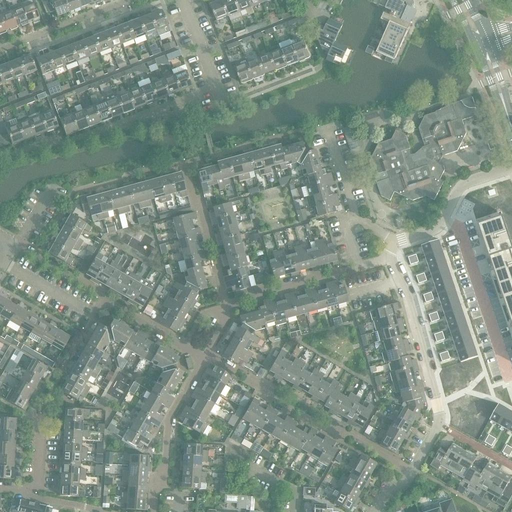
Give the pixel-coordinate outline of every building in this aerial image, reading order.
[(57,16),(69,12),(63,0),(56,0),(46,4),(49,13),(55,11),(57,16)] [(77,0),(63,0),(69,12),(80,7),(77,0)] [(217,21),(229,16),(222,0),(221,0),(210,4),(217,21)] [(222,0),(229,16),(231,21),(242,16),(240,12),(235,0),(222,0)] [(248,0),(235,0),(240,12),(246,9),(248,15),(253,13),(251,7),(248,0)] [(385,8),(383,13),(410,24),(411,24),(410,23),(410,24),(409,23),(411,19),(412,20),(416,10),(412,9),(414,4),(412,0),(388,0),(385,8)] [(33,3),(22,7),(27,22),(28,22),(32,20),(33,22),(39,19),(33,3)] [(22,7),(10,12),(16,26),(21,24),(22,26),(28,23),(28,22),(27,22),(22,7)] [(161,10),(150,15),(156,30),(168,26),(161,10)] [(10,12),(0,15),(0,19),(5,31),(10,29),(11,30),(17,28),(16,26),(10,12)] [(383,13),(381,19),(389,23),(386,31),(404,39),(410,24),(383,13)] [(150,15),(138,19),(144,35),(156,30),(150,15)] [(138,19),(127,24),(133,39),(144,35),(138,19)] [(320,26),(316,35),(322,49),(329,53),(326,60),(340,66),(347,48),(334,43),(342,25),(328,19),(326,26),(325,28),(320,26)] [(127,24),(116,28),(122,44),(133,39),(127,24)] [(248,33),(260,29),(258,24),(247,29),(248,33)] [(116,28),(104,32),(110,48),(122,44),(116,28)] [(386,31),(382,40),(400,48),(404,39),(386,31)] [(104,32),(93,37),(99,52),(110,48),(104,32)] [(93,37),(81,41),(88,57),(99,52),(93,37)] [(293,45),(299,61),(310,56),(304,41),(297,43),(295,40),(291,41),(293,45)] [(382,40),(376,52),(386,57),(393,60),(395,60),(398,52),(400,48),(382,40)] [(81,41),(70,45),(76,61),(88,57),(81,41)] [(299,61),(293,45),(291,41),(279,45),(281,49),(288,65),(299,61)] [(168,43),(162,46),(164,52),(170,49),(168,44),(168,43)] [(70,45),(59,50),(65,65),(76,61),(70,45)] [(276,70),(288,65),(281,49),(270,54),(276,70)] [(59,50),(48,54),(54,70),(65,65),(59,50)] [(179,50),(165,55),(167,59),(167,60),(167,61),(181,56),(179,50)] [(42,74),(54,70),(48,54),(36,59),(42,74)] [(270,54),(258,58),(265,74),(276,70),(270,54)] [(30,55),(18,59),(24,75),(36,70),(30,55)] [(242,83),(253,79),(247,63),(245,58),(234,63),(235,65),(232,67),(236,77),(239,75),(242,83)] [(258,58),(247,63),(253,79),(265,74),(258,58)] [(18,59),(7,63),(13,79),(24,75),(18,59)] [(7,63),(0,66),(0,79),(2,84),(13,79),(7,63)] [(132,69),(120,73),(122,78),(133,73),(132,69)] [(185,70),(173,75),(180,91),(191,86),(185,70)] [(78,81),(75,82),(77,86),(82,84),(84,83),(83,79),(83,78),(80,71),(75,73),(78,81)] [(120,73),(109,78),(111,82),(122,78),(120,73)] [(85,83),(96,78),(94,74),(83,78),(85,83)] [(173,75),(162,79),(168,95),(180,91),(173,75)] [(109,78),(97,82),(99,86),(111,82),(109,78)] [(162,79),(151,84),(157,99),(168,95),(162,79)] [(30,89),(32,93),(43,89),(40,82),(36,84),(37,87),(30,89)] [(151,84),(139,88),(145,104),(157,99),(151,84)] [(86,87),(75,91),(76,95),(88,91),(86,87)] [(139,88),(128,93),(134,108),(145,104),(139,88)] [(75,91),(64,95),(65,100),(76,95),(75,91)] [(111,117),(122,113),(116,97),(114,92),(103,97),(105,101),(111,117)] [(122,113),(134,108),(128,93),(116,97),(122,113)] [(90,97),(93,106),(100,122),(111,117),(105,101),(98,104),(95,95),(90,97)] [(33,97),(22,101),(23,105),(34,101),(33,97)] [(378,144),(369,162),(373,176),(374,176),(375,175),(376,180),(375,181),(381,196),(390,201),(391,198),(394,192),(412,201),(424,197),(426,196),(434,200),(443,182),(439,180),(441,177),(444,170),(443,166),(437,163),(440,157),(453,153),(457,151),(466,133),(464,128),(462,121),(472,117),(474,122),(479,120),(476,111),(471,97),(452,104),(451,104),(451,105),(447,108),(441,110),(435,112),(429,114),(428,114),(425,116),(424,118),(418,129),(422,140),(424,147),(422,148),(415,154),(411,155),(409,150),(410,150),(410,149),(405,135),(396,131),(392,140),(378,144)] [(93,106),(82,110),(88,126),(100,122),(93,106)] [(77,130),(88,126),(82,110),(76,112),(75,109),(69,111),(71,114),(77,130)] [(38,112),(38,113),(39,112),(46,131),(57,127),(51,111),(45,113),(44,110),(38,112)] [(28,117),(35,135),(46,131),(39,112),(38,113),(28,117)] [(65,135),(77,130),(71,114),(59,119),(65,135)] [(23,140),(35,135),(28,117),(27,116),(16,121),(17,124),(23,140)] [(11,144),(23,140),(17,124),(11,126),(8,121),(3,123),(4,125),(6,131),(8,137),(11,143),(11,144)] [(0,147),(11,143),(8,137),(0,139),(0,147)] [(281,148),(280,148),(285,165),(295,162),(303,149),(301,142),(281,148)] [(272,144),(268,145),(274,165),(278,164),(280,170),(286,168),(285,165),(280,148),(281,148),(280,145),(273,147),(272,144)] [(264,149),(259,151),(265,174),(270,172),(269,166),(274,165),(268,145),(263,146),(264,149)] [(303,149),(295,162),(299,165),(307,152),(303,149)] [(252,150),(247,151),(253,171),(257,170),(259,175),(265,174),(259,151),(252,152),(252,150)] [(299,165),(302,176),(320,171),(320,170),(314,150),(307,152),(299,165)] [(254,177),(253,171),(247,151),(242,152),(243,155),(238,156),(244,180),(249,178),(254,177)] [(231,155),(226,157),(232,177),(237,175),(238,181),(244,180),(238,156),(232,158),(231,155)] [(216,162),(217,165),(218,165),(223,185),(228,184),(227,178),(232,177),(226,157),(221,158),(222,161),(216,162)] [(211,164),(207,165),(212,185),(217,184),(218,190),(224,188),(223,185),(218,165),(217,165),(212,167),(211,164)] [(207,187),(212,185),(207,165),(202,166),(202,169),(196,171),(203,194),(209,193),(207,187)] [(307,177),(309,185),(332,179),(330,173),(325,175),(323,169),(320,170),(320,171),(302,176),(304,176),(304,177),(307,177)] [(173,171),(169,173),(174,193),(179,191),(180,198),(186,196),(180,172),(174,174),(173,171)] [(169,173),(158,175),(165,201),(171,200),(169,194),(174,193),(169,173)] [(153,177),(148,178),(153,198),(158,197),(160,203),(165,201),(158,175),(156,176),(157,179),(154,180),(153,177)] [(289,176),(278,179),(279,186),(286,184),(289,178),(289,176)] [(144,182),(138,184),(145,207),(150,206),(148,200),(153,198),(148,178),(143,180),(144,182)] [(309,197),(312,196),(312,195),(329,191),(328,187),(333,185),(332,179),(309,185),(306,186),(309,197)] [(131,183),(127,184),(132,204),(137,203),(139,209),(145,207),(138,184),(132,185),(131,183)] [(123,188),(117,190),(123,213),(129,211),(127,205),(132,204),(127,184),(122,185),(123,188)] [(111,188),(106,190),(111,210),(116,209),(118,214),(123,213),(117,190),(112,191),(111,188)] [(102,194),(96,195),(103,218),(108,217),(113,216),(111,210),(106,190),(101,191),(102,194)] [(312,196),(315,206),(337,199),(336,194),(331,195),(329,191),(312,195),(312,196)] [(97,220),(103,218),(96,195),(91,197),(90,194),(79,197),(82,211),(89,210),(90,216),(95,214),(97,220)] [(339,206),(337,199),(315,206),(317,214),(314,215),(315,217),(318,217),(335,212),(334,207),(339,206)] [(208,214),(210,219),(232,213),(230,205),(232,204),(232,202),(229,203),(212,208),(213,212),(208,214)] [(168,211),(169,216),(190,210),(189,205),(168,211)] [(168,211),(158,214),(159,219),(169,217),(169,216),(168,211)] [(171,228),(172,230),(192,224),(191,220),(196,219),(194,212),(172,219),(174,227),(171,228)] [(217,224),(218,228),(238,223),(237,220),(234,221),(232,213),(210,219),(211,226),(217,224)] [(511,243),(502,213),(478,221),(490,257),(486,259),(511,336),(511,243)] [(64,219),(62,223),(80,233),(82,229),(88,232),(91,227),(70,215),(67,220),(64,219)] [(62,228),(59,233),(78,244),(80,246),(81,244),(83,241),(77,238),(80,233),(62,223),(59,227),(62,228)] [(113,223),(105,225),(107,234),(116,231),(113,223)] [(214,235),(216,240),(238,234),(236,225),(238,224),(238,223),(218,228),(219,233),(214,235)] [(194,229),(192,224),(172,230),(172,232),(175,231),(177,240),(200,233),(199,228),(194,229)] [(53,237),(51,241),(56,244),(69,252),(72,248),(77,251),(80,246),(78,244),(59,233),(56,239),(53,237)] [(202,239),(200,233),(177,240),(178,244),(179,248),(177,248),(177,251),(198,245),(198,244),(197,241),(202,239)] [(258,233),(248,236),(249,243),(260,240),(258,233)] [(222,245),(224,249),(240,244),(243,244),(243,241),(240,242),(238,234),(216,240),(217,244),(217,247),(222,245)] [(325,239),(319,240),(320,244),(325,264),(331,262),(332,265),(337,263),(332,244),(332,243),(328,244),(326,245),(326,244),(325,239)] [(316,248),(311,249),(316,269),(320,268),(320,265),(325,264),(320,244),(319,240),(318,241),(314,242),(315,244),(316,248)] [(439,240),(422,246),(425,256),(442,250),(439,240)] [(67,257),(69,252),(56,244),(51,241),(49,244),(48,246),(51,247),(48,253),(69,265),(72,260),(67,257)] [(220,255),(221,261),(244,255),(241,246),(244,245),(244,244),(243,244),(240,244),(224,249),(225,254),(220,255)] [(299,246),(298,246),(305,269),(311,268),(312,270),(316,269),(311,249),(306,250),(305,244),(299,246)] [(89,245),(86,250),(88,251),(93,254),(96,249),(89,245)] [(180,252),(183,261),(206,254),(204,248),(199,250),(198,245),(177,251),(178,252),(180,252)] [(299,271),(305,269),(298,246),(293,248),(295,253),(290,255),(295,275),(300,274),(299,271)] [(283,250),(278,252),(284,275),(290,273),(290,276),(295,275),(290,255),(285,256),(283,250)] [(442,250),(425,256),(428,265),(445,260),(442,250)] [(88,251),(83,260),(87,263),(93,254),(88,251)] [(278,277),(284,275),(278,252),(272,253),(274,259),(269,261),(274,281),(279,279),(278,277)] [(89,280),(93,282),(104,264),(99,262),(103,256),(97,253),(85,274),(91,277),(89,280)] [(183,269),(183,271),(183,272),(200,267),(204,266),(202,261),(207,260),(206,254),(183,261),(185,269),(183,269)] [(99,282),(104,285),(116,264),(117,264),(121,257),(117,255),(113,262),(112,261),(108,267),(104,264),(93,282),(98,285),(99,282)] [(108,290),(112,293),(125,269),(121,267),(127,258),(122,255),(121,257),(117,264),(116,264),(104,285),(109,288),(108,290)] [(246,263),(244,255),(221,261),(223,267),(228,266),(229,269),(229,270),(246,265),(249,264),(248,262),(246,263)] [(445,260),(428,265),(432,275),(449,269),(445,260)] [(229,270),(226,270),(227,275),(222,277),(224,283),(246,277),(244,268),(247,267),(246,265),(229,270)] [(185,282),(183,286),(191,291),(193,287),(199,290),(206,288),(203,278),(200,267),(183,272),(183,271),(182,271),(185,282)] [(118,293),(123,296),(135,275),(130,272),(125,269),(112,293),(116,295),(118,293)] [(449,269),(432,275),(435,285),(452,279),(449,269)] [(127,301),(131,304),(144,280),(140,278),(135,275),(123,296),(128,299),(127,301)] [(249,285),(246,277),(224,283),(226,289),(231,287),(232,292),(235,292),(236,295),(246,292),(245,289),(249,288),(250,287),(252,286),(251,284),(249,285)] [(452,279),(435,285),(438,294),(455,289),(452,279)] [(149,283),(144,280),(131,304),(135,306),(136,304),(142,307),(154,286),(149,283)] [(336,281),(331,282),(337,305),(346,302),(346,305),(348,304),(347,302),(348,302),(343,284),(338,286),(336,281)] [(178,290),(175,295),(194,305),(196,301),(193,300),(196,294),(191,291),(183,286),(175,282),(172,287),(178,290)] [(328,307),(337,305),(331,282),(325,284),(326,289),(321,290),(326,310),(329,309),(328,307)] [(325,310),(326,310),(321,290),(317,291),(316,286),(310,288),(316,310),(324,308),(325,310)] [(308,312),(316,310),(310,288),(304,289),(305,294),(301,296),(306,316),(309,315),(308,312)] [(455,289),(438,294),(441,304),(458,298),(455,289)] [(304,316),(306,316),(301,296),(296,297),(295,292),(289,293),(295,316),(304,314),(304,316)] [(287,318),(295,316),(289,293),(283,295),(285,300),(280,301),(285,321),(288,321),(287,318)] [(167,296),(165,301),(186,313),(189,308),(191,310),(194,305),(175,295),(173,299),(167,296)] [(283,322),(285,321),(280,301),(275,302),(274,297),(268,299),(274,321),(283,319),(283,322)] [(458,298),(441,304),(445,314),(462,308),(458,298)] [(259,307),(259,311),(260,311),(264,324),(274,321),(268,299),(262,301),(264,306),(259,307)] [(0,313),(0,316),(9,321),(17,307),(7,301),(0,313)] [(167,309),(165,314),(183,324),(185,320),(183,319),(186,313),(165,301),(162,306),(167,309)] [(372,322),(372,321),(394,315),(393,310),(398,309),(396,303),(374,309),(369,311),(372,322)] [(9,321),(20,327),(28,313),(17,307),(9,321)] [(146,307),(143,313),(152,318),(154,315),(155,313),(146,307)] [(462,308),(445,314),(448,323),(465,318),(462,308)] [(265,328),(264,324),(260,311),(259,311),(249,313),(254,331),(265,328)] [(38,319),(28,313),(20,327),(28,332),(30,333),(38,319)] [(238,327),(238,328),(251,335),(252,335),(254,331),(249,313),(239,316),(240,323),(247,327),(246,329),(240,326),(239,328),(238,327)] [(180,328),(183,324),(165,314),(162,319),(157,315),(154,320),(175,332),(178,327),(180,328)] [(372,321),(375,331),(402,324),(400,318),(395,320),(394,315),(372,321)] [(465,318),(448,323),(451,333),(468,327),(465,318)] [(38,344),(41,339),(49,325),(38,319),(30,333),(28,338),(38,344)] [(112,320),(108,327),(113,341),(122,346),(131,331),(112,320)] [(103,351),(109,342),(103,325),(98,324),(87,343),(103,352),(103,351)] [(377,343),(379,342),(400,336),(398,331),(403,330),(402,324),(375,331),(375,332),(374,332),(377,343)] [(41,339),(51,345),(59,331),(49,325),(41,339)] [(468,327),(451,333),(454,343),(471,337),(468,327)] [(259,339),(252,335),(251,335),(238,328),(235,333),(232,332),(230,336),(248,346),(251,341),(256,344),(259,339)] [(135,333),(131,331),(122,346),(121,349),(122,350),(124,347),(132,352),(143,332),(138,329),(135,333)] [(70,337),(59,331),(51,345),(62,351),(70,337)] [(138,358),(139,360),(150,341),(146,339),(149,335),(143,332),(132,352),(139,356),(138,358)] [(230,341),(227,346),(248,359),(251,353),(246,350),(248,346),(230,336),(228,340),(230,341)] [(383,343),(385,351),(407,345),(406,339),(401,341),(400,336),(379,342),(380,344),(383,343)] [(471,337),(454,343),(458,352),(474,347),(471,337)] [(143,358),(151,363),(160,347),(163,343),(157,340),(154,344),(150,341),(139,360),(141,361),(143,358)] [(109,354),(103,351),(103,352),(87,343),(84,348),(81,347),(79,351),(97,362),(100,357),(106,360),(109,354)] [(385,363),(388,362),(405,357),(405,356),(404,352),(409,351),(408,345),(407,345),(385,351),(381,352),(384,363),(385,363)] [(6,351),(3,357),(7,359),(10,353),(12,348),(9,346),(6,351)] [(246,363),(248,359),(227,346),(224,352),(222,350),(219,355),(238,365),(240,360),(246,363)] [(151,363),(160,368),(175,364),(179,358),(160,347),(151,363)] [(474,347),(458,352),(461,362),(478,357),(474,347)] [(273,376),(277,379),(287,361),(283,358),(286,353),(281,350),(269,371),(274,374),(273,376)] [(95,366),(97,362),(79,351),(77,355),(79,356),(76,361),(97,374),(100,369),(95,366)] [(388,362),(385,363),(385,364),(388,364),(390,372),(394,371),(416,365),(415,359),(409,360),(408,355),(405,356),(405,357),(388,362)] [(117,356),(117,357),(116,359),(119,368),(122,370),(127,361),(117,356)] [(282,379),(287,382),(299,361),(295,358),(292,363),(287,361),(277,379),(281,381),(282,379)] [(31,359),(26,370),(40,378),(46,367),(31,359)] [(95,379),(97,374),(76,361),(73,367),(71,365),(68,369),(87,380),(89,376),(95,379)] [(291,387),(295,390),(307,369),(303,366),(305,364),(299,361),(287,382),(293,385),(291,387)] [(416,365),(394,371),(390,372),(389,372),(392,383),(394,382),(414,376),(413,372),(418,371),(416,365)] [(207,368),(204,373),(225,385),(229,378),(231,379),(232,377),(230,376),(230,375),(214,366),(212,371),(207,368)] [(84,385),(87,380),(68,369),(66,374),(68,375),(65,381),(86,393),(89,388),(84,385)] [(161,373),(156,382),(156,383),(171,392),(182,372),(176,369),(161,373)] [(260,369),(256,375),(261,378),(265,371),(262,370),(260,369)] [(301,390),(306,393),(318,372),(314,369),(312,372),(307,369),(295,390),(300,392),(301,390)] [(26,370),(20,380),(34,388),(40,378),(26,370)] [(109,371),(105,379),(109,381),(114,374),(109,371)] [(310,398),(314,401),(326,380),(322,377),(323,375),(318,372),(306,393),(311,396),(310,398)] [(205,381),(203,385),(221,396),(225,398),(231,388),(225,385),(204,373),(201,379),(205,381)] [(395,393),(399,392),(422,386),(420,380),(415,381),(414,376),(394,382),(392,383),(395,393)] [(105,379),(100,386),(105,389),(109,381),(105,379)] [(28,399),(34,388),(20,380),(14,391),(28,399)] [(320,401),(324,403),(325,404),(335,385),(336,386),(338,383),(332,380),(331,382),(326,380),(314,401),(318,403),(320,401)] [(84,397),(86,393),(65,381),(62,386),(60,385),(58,389),(77,400),(78,399),(76,399),(79,395),(84,397)] [(155,384),(151,392),(171,403),(174,398),(169,395),(171,392),(156,383),(156,382),(154,381),(153,383),(155,384)] [(196,387),(193,392),(214,404),(218,397),(220,398),(221,396),(203,385),(201,389),(196,387)] [(327,412),(331,414),(342,396),(337,394),(340,388),(336,386),(335,385),(325,404),(324,403),(323,406),(329,409),(327,412)] [(405,402),(406,406),(422,408),(418,393),(423,392),(422,386),(399,392),(402,401),(399,401),(400,403),(402,403),(405,402)] [(23,410),(28,399),(14,391),(11,389),(5,399),(8,401),(8,402),(23,410)] [(144,398),(143,400),(161,410),(163,406),(168,409),(171,403),(151,392),(146,399),(144,398)] [(194,400),(192,404),(210,415),(212,413),(209,412),(214,404),(193,392),(190,397),(194,400)] [(337,414),(342,417),(354,396),(349,394),(346,398),(342,396),(331,414),(336,417),(337,414)] [(243,396),(238,405),(244,408),(249,399),(243,396)] [(346,423),(350,425),(361,407),(356,404),(359,399),(355,397),(354,396),(342,417),(348,420),(346,423)] [(248,426),(250,426),(260,408),(256,406),(259,402),(253,398),(242,419),(250,423),(248,426)] [(144,403),(139,411),(160,423),(163,417),(159,414),(161,410),(143,400),(142,402),(144,403)] [(210,416),(210,415),(192,404),(190,408),(185,406),(182,411),(203,423),(207,415),(210,416)] [(365,409),(361,407),(350,425),(354,428),(356,425),(361,428),(373,407),(368,404),(365,409)] [(499,404),(490,420),(499,425),(508,409),(499,404)] [(253,425),(260,430),(272,409),(266,406),(264,411),(260,408),(250,426),(252,428),(253,425)] [(393,409),(390,414),(411,426),(414,420),(416,421),(421,413),(420,412),(422,408),(406,406),(405,409),(401,407),(398,412),(393,409)] [(61,415),(61,419),(82,421),(82,416),(89,416),(89,410),(65,408),(64,415),(61,415)] [(267,436),(268,437),(279,419),(275,417),(277,412),(272,409),(260,430),(268,434),(267,436)] [(511,411),(508,409),(499,425),(508,430),(511,422),(511,411)] [(133,417),(132,419),(150,429),(152,425),(157,428),(160,423),(139,411),(135,418),(133,417)] [(199,430),(203,423),(182,411),(180,416),(184,419),(181,423),(197,432),(198,432),(200,433),(201,431),(199,430)] [(392,422),(389,426),(407,436),(410,432),(408,431),(411,426),(390,414),(387,418),(392,422)] [(231,420),(229,425),(233,427),(235,423),(238,418),(234,415),(231,420)] [(272,436),(279,440),(291,420),(285,417),(283,421),(279,419),(268,437),(271,438),(272,436)] [(0,418),(0,420),(0,429),(16,430),(16,418),(0,418)] [(64,424),(63,430),(88,432),(88,426),(82,426),(82,421),(61,419),(61,424),(64,424)] [(133,422),(129,430),(149,441),(152,436),(148,433),(150,429),(132,419),(131,421),(133,422)] [(286,447),(287,448),(297,430),(293,428),(296,423),(291,420),(279,440),(287,445),(286,447)] [(110,424),(106,430),(112,433),(115,427),(110,424)] [(381,427),(379,432),(400,444),(403,439),(405,440),(407,436),(389,426),(387,431),(381,427)] [(302,432),(297,430),(287,448),(289,449),(291,447),(299,451),(300,449),(299,449),(309,431),(309,430),(304,428),(302,432)] [(306,455),(308,456),(318,438),(313,436),(316,431),(310,428),(309,430),(309,431),(299,449),(300,449),(307,453),(306,455)] [(0,429),(0,441),(15,443),(16,430),(0,429)] [(60,436),(60,441),(81,442),(81,437),(87,437),(88,432),(63,430),(63,436),(60,436)] [(146,446),(149,441),(129,430),(125,437),(122,436),(121,438),(123,439),(139,448),(142,444),(146,446)] [(397,449),(400,444),(379,432),(376,437),(381,440),(379,445),(396,455),(399,451),(397,449)] [(311,455),(318,459),(329,439),(324,436),(322,440),(318,438),(308,456),(309,457),(311,455)] [(335,442),(329,439),(318,459),(326,463),(324,466),(326,467),(327,465),(328,465),(336,449),(332,446),(335,442)] [(0,441),(0,454),(14,455),(15,443),(0,441)] [(62,446),(62,451),(86,453),(87,448),(81,447),(81,442),(60,441),(59,446),(62,446)] [(183,449),(183,455),(207,456),(207,451),(201,450),(202,445),(180,444),(180,449),(183,449)] [(440,465),(453,472),(465,451),(452,444),(447,453),(439,449),(430,466),(438,470),(440,465)] [(59,458),(58,462),(80,464),(80,459),(86,459),(86,453),(62,451),(62,458),(59,458)] [(462,481),(468,484),(476,470),(471,467),(476,458),(465,451),(453,472),(464,478),(462,481)] [(0,466),(14,467),(14,455),(0,454),(0,466)] [(129,460),(128,466),(150,467),(150,463),(147,462),(148,456),(123,454),(123,460),(129,460)] [(179,461),(179,466),(201,467),(201,462),(207,462),(207,456),(183,455),(182,461),(179,461)] [(352,457),(350,461),(370,474),(373,468),(376,470),(378,465),(360,455),(357,460),(352,457)] [(352,469),(349,474),(368,484),(370,480),(367,479),(370,474),(350,461),(347,467),(352,469)] [(61,468),(61,473),(85,475),(85,469),(79,469),(80,464),(58,462),(58,467),(61,468)] [(475,485),(486,491),(498,470),(487,464),(482,473),(476,470),(468,484),(474,487),(475,485)] [(14,467),(0,466),(0,478),(13,479),(14,467)] [(122,470),(122,476),(146,478),(146,472),(149,472),(150,467),(128,466),(128,471),(122,470)] [(182,471),(182,476),(206,478),(206,473),(200,472),(201,467),(179,466),(179,471),(182,471)] [(498,470),(486,491),(494,496),(491,501),(496,503),(504,508),(511,494),(511,480),(509,479),(510,478),(498,470)] [(57,479),(57,484),(78,485),(79,480),(85,480),(85,475),(61,473),(60,480),(57,479)] [(342,476),(339,480),(360,492),(363,487),(365,489),(368,484),(349,474),(347,479),(342,476)] [(127,482),(127,487),(148,489),(149,484),(146,484),(146,478),(122,476),(121,482),(127,482)] [(205,484),(206,478),(182,476),(181,483),(178,483),(178,488),(199,489),(204,489),(205,487),(205,484)] [(104,478),(103,486),(107,486),(112,486),(112,478),(104,478)] [(341,488),(339,493),(357,503),(359,499),(357,498),(360,492),(339,480),(336,485),(341,488)] [(78,491),(78,485),(57,484),(57,489),(60,489),(59,495),(84,497),(84,491),(78,491)] [(460,486),(457,491),(459,493),(462,495),(466,489),(460,486)] [(121,492),(120,497),(145,499),(145,493),(148,493),(148,489),(127,487),(127,493),(121,492)] [(314,497),(315,489),(303,488),(302,496),(314,497)] [(355,507),(357,503),(339,493),(336,497),(331,494),(328,499),(349,511),(352,506),(355,507)] [(236,508),(245,508),(246,497),(225,495),(224,502),(237,503),(236,508)] [(144,505),(145,499),(120,497),(120,503),(126,504),(126,509),(147,511),(147,506),(144,505)] [(254,497),(246,497),(245,510),(253,510),(254,497)] [(17,511),(18,511),(23,511),(50,511),(52,507),(39,504),(39,505),(20,500),(20,504),(11,501),(7,511),(17,511)] [(455,511),(452,500),(440,504),(441,508),(432,511),(431,510),(424,511),(455,511)]
